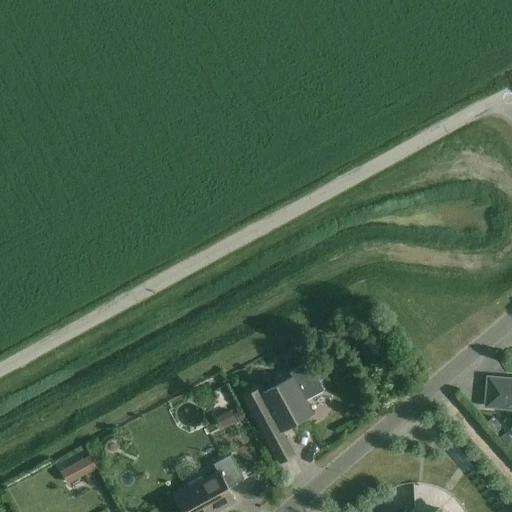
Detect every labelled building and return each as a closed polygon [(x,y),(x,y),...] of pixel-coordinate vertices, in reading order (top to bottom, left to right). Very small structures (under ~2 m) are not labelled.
[(243,397),(279,462),(294,454),(281,430),(313,413),(306,400),(324,390),(308,362),(289,372),(292,377),(261,394),(258,389),(243,397)] [(511,379),(505,379),(503,407),(511,408),(511,379)] [(239,409),(234,411),(239,421),(244,418),(239,409)] [(230,410),(216,417),(221,428),(236,420),(230,410)] [(505,444),(511,438),(505,431),(498,437),(505,444)] [(60,469),(67,483),(96,467),(90,454),(60,469)] [(189,488),(174,497),(182,511),(213,511),(235,500),(228,488),(243,479),(230,455),(213,464),(218,472),(204,480),(202,477),(187,485),(189,488)] [(464,511),(463,509),(458,503),(452,497),(444,491),(436,487),(429,485),(421,484),(413,484),(414,508),(417,511),(464,511)]
